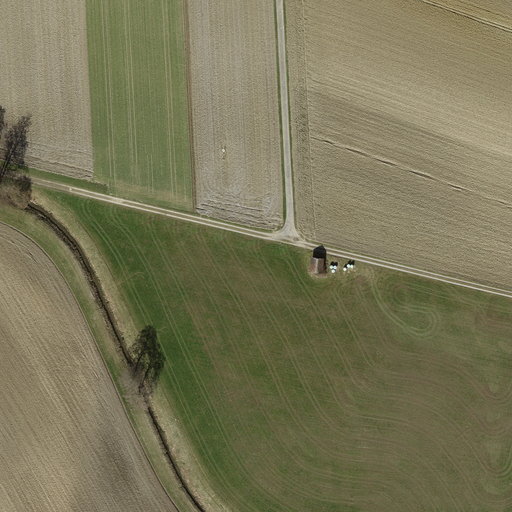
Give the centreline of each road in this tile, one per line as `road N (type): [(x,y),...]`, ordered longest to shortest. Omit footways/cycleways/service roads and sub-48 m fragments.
road 1 (track): [(290,241),(0,172)]
road 2 (track): [(280,0),(290,241)]
road 3 (track): [(511,293),(290,241)]
